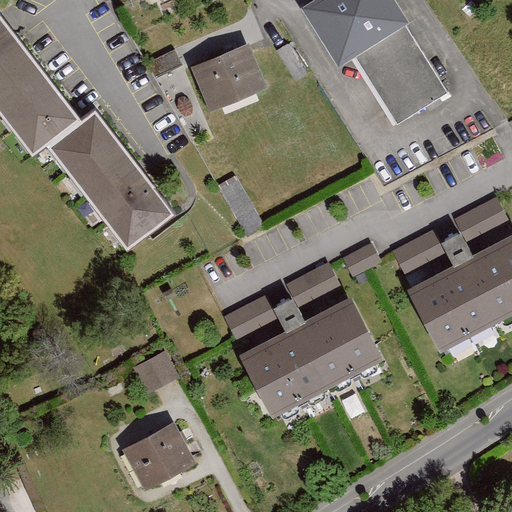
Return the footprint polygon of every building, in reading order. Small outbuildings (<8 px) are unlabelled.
[(388,0),(330,0),(307,14),(341,70),(352,63),(395,133),(449,100),(388,0)] [(0,21),(0,123),(30,163),(45,152),(126,257),(173,221),(94,117),(81,127),(0,21)] [(249,46),(189,71),(210,121),(269,97),(249,46)] [(289,47),(277,54),(294,83),(307,75),(289,47)] [(235,180),(218,190),(247,242),(265,232),(235,180)] [(495,201),(456,221),(469,244),(508,223),(495,201)] [(429,236),(392,255),(403,277),(440,259),(429,236)] [(442,250),(455,275),(410,298),(441,357),(511,320),(511,242),(471,264),(459,242),(442,250)] [(370,247),(341,263),(352,283),(381,267),(370,247)] [(327,269),(287,290),(299,312),(338,291),(327,269)] [(259,304),(222,322),(234,344),(270,325),(259,304)] [(273,316),(286,340),(242,363),(274,424),(383,368),(351,307),(304,332),(291,307),(273,316)] [(164,356),(133,372),(148,400),(179,383),(164,356)] [(173,428),(120,455),(143,498),(195,471),(173,428)]
